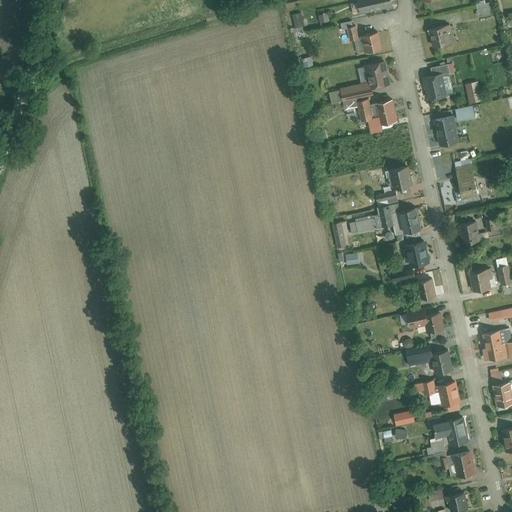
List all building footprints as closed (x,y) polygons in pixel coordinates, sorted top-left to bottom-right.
[(358,0),(351,0),(354,14),(356,14),(357,17),(362,16),(358,0)] [(394,9),(392,0),(358,0),(362,16),(394,9)] [(493,16),(490,3),(485,4),(484,1),(476,3),(479,18),(493,16)] [(304,28),(302,14),(293,16),(296,29),(304,28)] [(330,22),(328,14),(319,16),(321,24),(330,22)] [(350,41),(360,39),(356,24),(353,25),(352,21),(340,24),(342,29),(339,30),(342,42),(349,40),(350,41)] [(445,26),(430,29),(434,50),(449,47),(445,26)] [(378,33),(363,36),(366,52),(381,49),(378,33)] [(391,86),(386,60),(365,64),(369,83),(370,91),(373,90),(391,86)] [(430,69),(432,78),(443,76),(450,74),(448,66),(430,69)] [(432,78),(423,80),(428,102),(447,98),(443,76),(432,78)] [(370,91),(369,83),(341,89),(344,103),(375,96),(373,90),(370,91)] [(479,83),(467,86),(471,100),(482,98),(479,83)] [(370,100),(358,102),(361,121),(357,122),(359,132),(376,128),(370,100)] [(393,101),(376,104),(380,123),(396,120),(393,101)] [(453,116),(454,123),(475,118),(473,108),(452,112),(453,116)] [(453,116),(435,120),(441,147),(459,143),(454,123),(453,116)] [(471,160),(454,164),(460,191),(454,192),(457,207),(490,199),(486,182),(477,184),(471,160)] [(413,186),(409,166),(390,170),(394,190),(396,190),(413,186)] [(378,208),(399,204),(396,190),(375,194),(378,208)] [(405,235),(400,211),(399,204),(378,208),(379,215),(355,220),(355,223),(348,224),(351,236),(393,227),(395,237),(405,235)] [(422,232),(417,207),(400,211),(405,235),(422,232)] [(477,221),(460,225),(464,246),(481,243),(477,221)] [(346,247),(341,223),(333,225),(337,248),(346,247)] [(429,264),(425,242),(406,245),(410,267),(429,264)] [(359,265),(358,254),(345,254),(346,266),(359,265)] [(497,268),(501,286),(509,284),(505,266),(497,268)] [(491,270),(470,274),(474,293),(495,288),(491,270)] [(415,279),(413,271),(392,275),(394,284),(415,279)] [(419,282),(422,299),(436,297),(433,280),(419,282)] [(399,287),(400,296),(409,295),(408,285),(399,287)] [(423,316),(425,316),(424,310),(407,313),(410,330),(425,327),(423,316)] [(425,327),(427,335),(444,331),(440,312),(425,316),(423,316),(425,327)] [(500,331),(483,335),(486,349),(483,349),(486,362),(511,356),(509,343),(503,344),(500,331)] [(435,375),(431,354),(429,346),(405,350),(408,367),(424,364),(427,377),(435,375)] [(435,375),(436,377),(453,373),(448,350),(431,354),(435,375)] [(489,371),(492,386),(504,383),(502,371),(500,372),(499,369),(489,371)] [(441,404),(439,393),(435,394),(433,381),(417,384),(420,398),(431,396),(433,406),(441,404)] [(461,403),(456,381),(437,385),(439,393),(441,404),(442,407),(461,403)] [(504,383),(492,386),(497,410),(511,406),(511,393),(509,382),(504,383)] [(450,445),(445,422),(440,423),(439,417),(425,420),(427,429),(434,427),(436,439),(430,440),(432,447),(427,449),(428,455),(434,454),(446,451),(445,446),(450,445)] [(450,445),(451,449),(470,445),(464,418),(445,422),(450,445)] [(511,427),(502,430),(507,454),(511,453),(511,427)] [(396,430),(395,439),(406,440),(407,431),(396,430)] [(393,441),(391,431),(382,432),(385,443),(393,441)] [(457,477),(452,456),(448,457),(446,451),(434,454),(438,472),(449,469),(451,478),(457,477)] [(471,452),(452,456),(457,477),(475,473),(471,452)] [(429,493),(431,508),(446,505),(443,490),(429,493)] [(468,492),(447,496),(450,511),(466,511),(471,511),(468,492)]
